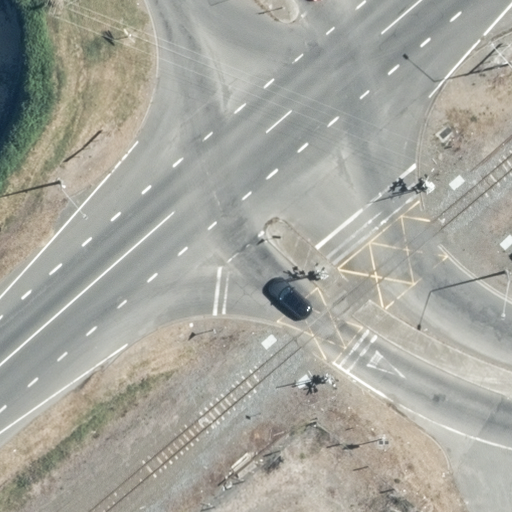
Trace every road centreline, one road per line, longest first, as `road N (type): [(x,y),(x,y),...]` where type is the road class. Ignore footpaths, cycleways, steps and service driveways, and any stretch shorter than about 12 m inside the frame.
road 1 (secondary): [(511,423),(381,363),(232,257),(183,203)]
road 2 (secondary): [(281,117),(395,260),(458,313),(511,339)]
road 3 (secondary): [(183,203),(0,358)]
road 4 (secondary): [(281,117),(189,0)]
road 5 (secondary): [(392,24),(281,117)]
road 6 (secondary): [(281,117),(183,203)]
